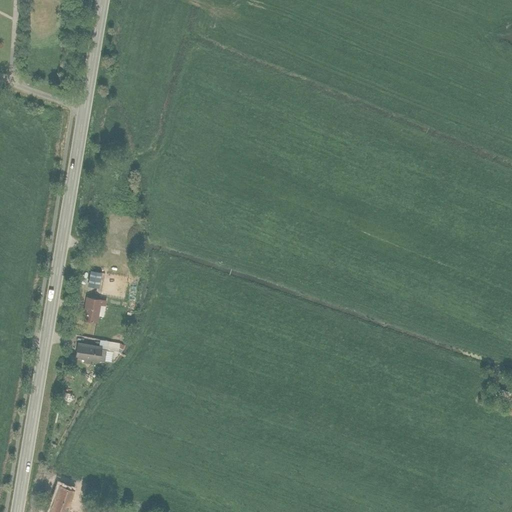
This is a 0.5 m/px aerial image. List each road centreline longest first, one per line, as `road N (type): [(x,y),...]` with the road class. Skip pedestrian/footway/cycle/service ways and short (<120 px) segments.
road 1 (tertiary): [(77,105),(11,511)]
road 2 (residential): [(8,0),(6,75),(77,105)]
